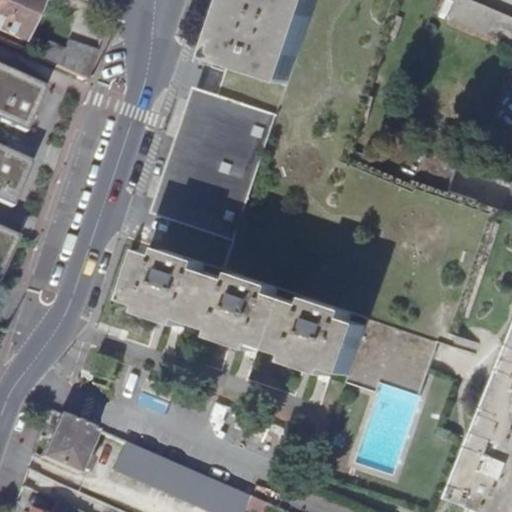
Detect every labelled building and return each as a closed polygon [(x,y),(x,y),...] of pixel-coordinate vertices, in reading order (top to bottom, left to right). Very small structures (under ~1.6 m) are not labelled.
[(0,0),(0,28),(22,38),(39,0),(0,0)] [(350,389),(378,396),(381,386),(419,399),(423,400),(441,347),(372,323),(369,331),(353,325),(356,317),(317,304),(314,311),(280,299),(282,291),(242,278),(239,285),(207,274),(209,265),(227,272),(317,0),(233,0),(213,61),(230,67),(220,97),(224,98),(183,225),(179,224),(167,261),(150,255),(134,304),(151,309),(148,319),(187,333),(190,325),(222,337),(220,344),(260,358),(263,351),(297,363),(295,370),(333,383),(336,377),(352,383),(350,389)] [(511,17),(470,0),(458,0),(450,21),(511,47),(511,17)] [(48,41),(42,57),(90,79),(99,50),(69,39),(65,47),(48,41)] [(0,201),(10,206),(31,161),(0,146),(0,120),(24,131),(45,86),(0,65),(0,201)] [(166,219),(179,224),(183,225),(224,98),(220,97),(209,93),(166,219)] [(418,144),(400,179),(414,184),(431,149),(418,144)] [(350,157),(369,166),(372,159),(352,151),(350,157)] [(0,273),(17,236),(0,227),(0,273)] [(96,377),(115,384),(123,364),(103,356),(96,377)] [(511,511),(511,407),(474,500),(483,505),(501,511),(511,511)] [(80,475),(99,433),(70,421),(60,416),(43,459),(80,475)] [(114,474),(122,478),(135,448),(126,445),(114,474)] [(159,459),(135,448),(122,478),(202,511),(245,511),(246,509),(251,498),(159,459)] [(252,511),(262,511),(265,504),(251,498),(246,509),(252,511)] [(79,511),(54,501),(49,511),(79,511)]
